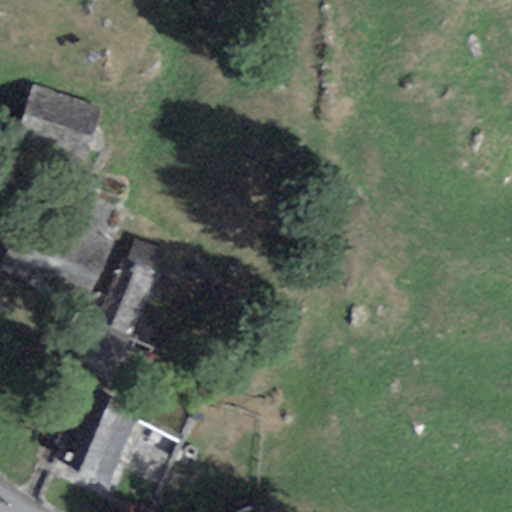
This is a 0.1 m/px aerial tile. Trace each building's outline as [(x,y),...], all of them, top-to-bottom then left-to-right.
[(100,106),(33,85),(16,139),(83,160),(100,106)] [(29,196),(0,257),(0,266),(81,305),(113,236),(29,196)] [(96,321),(131,337),(164,270),(129,253),(96,321)] [(126,354),(93,340),(81,366),(114,380),(126,354)] [(134,421),(94,404),(67,465),(107,483),(134,421)]
